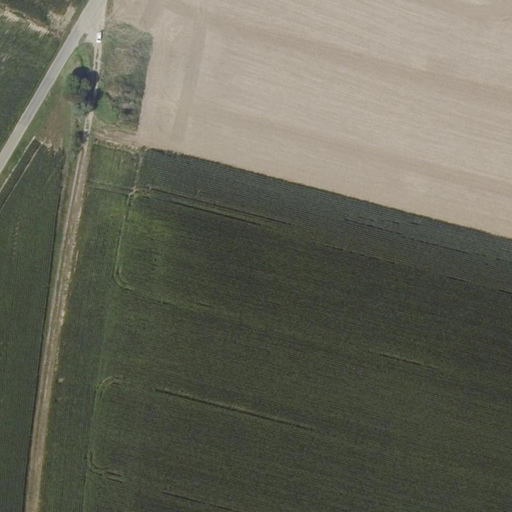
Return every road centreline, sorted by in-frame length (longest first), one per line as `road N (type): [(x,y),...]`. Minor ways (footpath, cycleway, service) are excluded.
road 1 (track): [(30,511),(101,48),(85,16)]
road 2 (unclassified): [(0,168),(94,0)]
